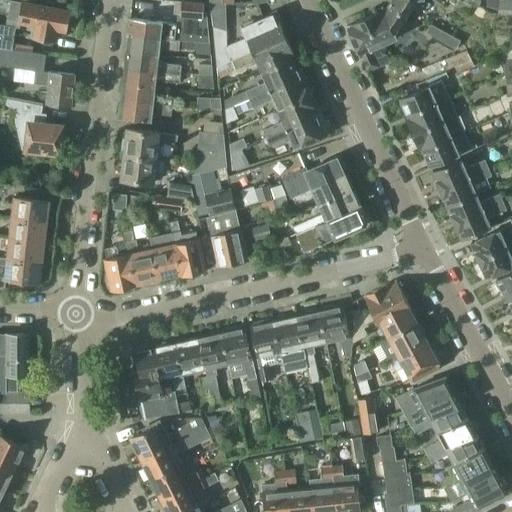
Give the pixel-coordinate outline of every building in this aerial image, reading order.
[(12,0),(10,0),(7,19),(37,25),(34,37),(53,40),(55,29),(65,31),(69,11),(12,0)] [(180,40),(197,42),(210,43),(207,12),(202,11),(203,4),(180,2),(180,0),(175,0),(174,0),(174,13),(179,13),(179,16),(184,16),(183,25),(131,18),(129,33),(180,40)] [(392,0),(392,1),(400,7),(397,12),(405,17),(417,0),(392,0)] [(511,13),(511,0),(486,0),(487,6),(498,10),(498,14),(511,13)] [(392,1),(389,6),(385,10),(385,9),(366,17),(379,47),(398,39),(395,32),(405,17),(397,12),(400,7),(392,1)] [(227,29),(213,25),(217,66),(286,35),(283,27),(284,27),(280,17),(279,17),(276,13),(255,22),(254,20),(244,24),(245,26),(242,28),(246,37),(227,45),(227,29)] [(381,52),(379,47),(366,17),(347,25),(367,72),(390,62),(387,54),(381,52)] [(0,24),(0,47),(11,49),(11,48),(14,27),(6,25),(0,24)] [(441,40),(446,32),(431,24),(426,32),(441,40)] [(456,48),(460,40),(446,32),(441,40),(456,48)] [(180,40),(129,33),(126,51),(159,55),(160,47),(170,49),(170,48),(179,49),(180,40)] [(286,35),(217,66),(218,78),(235,69),(255,60),(260,72),(293,58),(296,57),(286,35)] [(211,54),(210,43),(197,42),(196,53),(211,54)] [(48,84),(46,98),(46,102),(71,105),(75,74),(50,71),(44,70),(46,53),(12,49),(12,50),(0,48),(0,65),(35,70),(34,83),(48,84)] [(505,72),(511,70),(511,50),(511,51),(501,55),(503,60),(505,72)] [(124,68),(171,74),(181,74),(181,64),(158,62),(159,55),(126,51),(124,68)] [(465,51),(445,60),(445,61),(446,60),(450,69),(449,70),(449,71),(470,63),(465,51)] [(225,99),(224,99),(225,110),(234,106),(249,100),(302,77),(293,58),(260,72),(264,81),(244,90),(225,99)] [(199,63),(199,74),(213,75),(212,64),(199,63)] [(155,88),(156,80),(180,82),(181,74),(171,74),(124,68),(122,83),(155,88)] [(213,75),(199,74),(198,86),(214,87),(213,75)] [(302,77),(249,100),(252,106),(272,98),(277,110),(310,96),(309,95),(312,94),(308,85),(306,86),(302,77)] [(408,116),(449,98),(441,80),(400,98),(408,116)] [(120,101),(172,108),(173,99),(154,97),(155,88),(122,83),(120,101)] [(23,147),(28,146),(28,147),(58,150),(58,148),(61,148),(62,137),(60,137),(61,125),(45,123),(46,112),(41,112),(43,101),(10,95),(9,102),(20,108),(19,110),(18,112),(17,114),(17,116),(17,118),(17,121),(23,147)] [(281,120),(262,128),(266,137),(318,115),(314,105),(316,104),(313,95),(310,97),(310,96),(277,110),(281,120)] [(209,98),(210,98),(210,97),(198,96),(196,109),(211,111),(211,109),(209,109),(209,98)] [(219,98),(210,98),(209,98),(209,109),(211,109),(218,109),(219,98)] [(408,116),(416,133),(457,115),(449,98),(408,116)] [(172,108),(120,101),(118,118),(151,122),(152,114),(171,116),(172,108)] [(234,106),(225,110),(227,123),(228,122),(238,117),(237,113),(234,106)] [(318,115),(266,137),(270,146),(291,137),(296,148),(327,135),(326,133),(329,132),(325,123),(322,124),(318,115)] [(457,115),(416,133),(423,149),(464,131),(457,115)] [(225,165),(222,133),(220,121),(205,120),(204,131),(198,130),(192,173),(215,168),(225,165)] [(127,130),(124,154),(156,158),(158,144),(176,145),(177,136),(127,130)] [(464,131),(423,149),(431,167),(472,149),(464,131)] [(230,153),(242,148),(247,146),(243,137),(229,143),(230,153)] [(249,164),(242,148),(230,153),(232,169),(249,164)] [(156,158),(124,154),(121,177),(153,181),(156,158)] [(306,168),(284,178),(292,197),(344,174),(342,168),(344,167),(340,159),(338,159),(337,157),(307,171),(306,168)] [(433,170),(440,189),(488,168),(484,159),(465,168),(461,158),(433,170)] [(198,215),(233,206),(229,189),(221,190),(215,168),(192,173),(189,174),(191,185),(189,185),(192,199),(195,199),(198,215)] [(447,206),(477,193),(490,187),(486,177),(491,175),(488,168),(440,189),(447,206)] [(344,174),(292,197),(295,205),(314,196),(318,205),(351,190),(350,188),(353,187),(349,178),(347,179),(344,174)] [(183,198),(192,199),(189,185),(169,182),(168,195),(183,198)] [(270,185),(255,189),(259,202),(273,198),(270,185)] [(322,213),(293,226),(297,233),(358,206),(356,201),(359,200),(354,191),(352,192),(351,190),(318,205),(322,213)] [(114,193),(113,209),(126,210),(127,194),(125,194),(114,193)] [(447,206),(454,222),(503,202),(499,193),(480,201),(477,193),(447,206)] [(182,211),(183,198),(168,195),(154,194),(153,207),(182,211)] [(288,204),(285,195),(274,198),(273,199),(276,207),(288,204)] [(14,196),(12,217),(47,222),(49,200),(14,196)] [(506,209),(503,202),(454,222),(461,240),(491,227),(486,217),(506,209)] [(358,206),(297,233),(305,252),(336,238),(337,240),(347,236),(346,233),(365,225),(367,219),(361,205),(358,206)] [(233,209),(199,219),(210,269),(218,267),(247,261),(236,209),(233,209)] [(12,217),(10,238),(45,242),(47,222),(12,217)] [(169,222),(180,272),(180,275),(204,270),(197,238),(198,238),(196,231),(182,234),(179,220),(169,222)] [(167,245),(151,248),(158,280),(170,277),(170,274),(180,272),(169,222),(162,223),(167,245)] [(253,227),(256,241),(272,237),(268,224),(253,227)] [(479,259),(511,244),(511,224),(471,241),(479,259)] [(123,233),(125,242),(126,242),(132,241),(132,240),(129,230),(123,231),(123,233)] [(287,236),(274,241),(276,247),(289,243),(287,236)] [(42,262),(45,242),(10,238),(7,258),(42,262)] [(145,283),(158,280),(151,248),(149,249),(148,244),(138,246),(136,239),(132,240),(132,241),(126,242),(135,282),(144,280),(145,283)] [(511,244),(479,259),(487,276),(511,265),(511,244)] [(104,270),(107,272),(111,290),(135,285),(135,282),(128,253),(104,259),(105,262),(103,265),(104,270)] [(4,287),(24,285),(24,281),(40,282),(42,262),(7,258),(0,256),(0,265),(6,266),(4,287)] [(505,295),(511,291),(511,270),(496,279),(505,295)] [(376,319),(376,318),(407,301),(396,282),(383,288),(382,286),(366,294),(368,296),(365,298),(371,309),(354,319),(353,333),(364,328),(368,325),(367,323),(376,319)] [(411,307),(407,301),(376,318),(376,319),(379,325),(382,323),(389,336),(415,322),(408,309),(411,307)] [(330,305),(320,308),(327,340),(340,337),(344,357),(352,355),(353,343),(353,333),(354,319),(353,310),(344,312),(342,306),(331,308),(330,305)] [(305,314),(298,315),(304,345),(309,367),(308,367),(311,382),(319,380),(314,353),(315,353),(313,343),(327,340),(320,308),(305,311),(305,314)] [(309,367),(304,345),(298,315),(286,318),(285,315),(273,318),(281,350),(283,362),(285,372),(308,367),(309,367)] [(281,350),(273,318),(259,321),(259,324),(250,326),(262,381),(272,379),(269,365),(283,362),(281,350)] [(403,356),(427,343),(415,322),(389,336),(380,341),(391,361),(401,357),(403,356)] [(229,363),(228,363),(232,378),(247,375),(253,398),(261,397),(252,357),(250,357),(244,328),(235,330),(235,327),(222,330),(229,363)] [(368,334),(364,328),(353,333),(353,343),(368,334)] [(229,363),(222,330),(208,333),(208,336),(198,338),(204,368),(206,376),(208,389),(212,405),(220,403),(215,375),(216,375),(215,366),(228,363),(229,363)] [(28,372),(28,333),(0,332),(0,353),(5,353),(5,388),(17,388),(18,372),(28,372)] [(204,368),(198,338),(188,340),(188,338),(175,340),(182,373),(204,368)] [(182,373),(175,340),(162,343),(162,346),(152,348),(162,393),(169,391),(171,399),(176,398),(174,391),(171,376),(182,373)] [(396,370),(405,366),(412,378),(438,363),(427,343),(403,356),(401,357),(391,361),(396,370)] [(162,393),(152,348),(149,348),(149,346),(138,348),(138,351),(135,352),(138,368),(133,369),(135,384),(132,384),(134,395),(138,394),(142,418),(160,416),(178,412),(176,398),(171,399),(169,391),(162,393)] [(366,362),(355,367),(354,369),(356,374),(368,369),(366,362)] [(368,369),(356,374),(357,383),(362,394),(371,392),(367,379),(372,377),(368,369)] [(405,409),(422,402),(451,391),(452,390),(444,375),(397,394),(401,401),(405,409)] [(208,389),(206,376),(198,378),(201,390),(208,389)] [(459,404),(452,390),(451,391),(422,402),(405,409),(413,424),(436,413),(460,404),(459,404)] [(0,412),(29,412),(29,392),(0,392),(0,412)] [(364,434),(378,432),(380,431),(380,430),(378,419),(374,397),(358,399),(364,434)] [(438,431),(467,418),(460,404),(436,413),(413,424),(417,432),(434,424),(438,431)] [(213,430),(219,427),(220,427),(216,415),(209,416),(206,417),(213,430)] [(141,458),(193,432),(206,426),(203,418),(201,417),(186,417),(189,423),(181,427),(182,428),(165,436),(158,423),(131,437),(141,458)] [(345,421),(348,438),(351,437),(350,435),(362,433),(359,418),(345,421)] [(472,435),(475,433),(467,418),(438,431),(442,438),(425,447),(429,455),(430,454),(448,443),(472,435)] [(300,441),(322,437),(318,422),(297,427),(300,441)] [(193,432),(141,458),(151,478),(179,464),(173,452),(179,449),(179,450),(210,435),(206,426),(193,432)] [(0,459),(15,467),(25,446),(0,433),(0,459)] [(454,463),(483,447),(475,433),(472,435),(448,443),(430,454),(429,455),(432,461),(449,452),(454,463)] [(351,437),(348,438),(328,441),(331,460),(337,459),(336,446),(346,444),(349,461),(354,460),(354,463),(366,460),(363,435),(351,437)] [(379,445),(381,445),(394,443),(393,435),(378,436),(379,445)] [(383,463),(406,460),(404,445),(382,448),(383,463)] [(445,487),(491,462),(483,447),(454,463),(459,471),(441,481),(445,487)] [(0,459),(0,484),(5,487),(15,467),(0,459)] [(396,477),(408,476),(406,460),(383,463),(385,476),(396,475),(396,477)] [(470,492),(499,477),(491,462),(445,487),(452,501),(470,492)] [(179,464),(151,478),(162,499),(189,485),(185,477),(179,464)] [(333,466),(334,479),(344,478),(343,465),(333,466)] [(334,487),(333,479),(334,479),(333,466),(321,467),(322,478),(309,479),(310,489),(311,489),(312,511),(336,511),(334,487)] [(194,473),(185,477),(189,485),(196,481),(205,476),(201,469),(194,473)] [(287,491),(286,484),(286,483),(285,470),(274,471),(274,469),(259,470),(261,484),(262,484),(265,511),(289,511),(287,491)] [(286,483),(286,484),(297,483),(296,469),(285,470),(286,483)] [(411,475),(408,476),(396,477),(396,475),(385,476),(387,492),(413,490),(411,475)] [(196,481),(189,485),(192,492),(199,488),(208,483),(205,476),(196,481)] [(334,479),(334,487),(336,511),(361,509),(358,476),(344,478),(334,479)] [(499,477),(470,492),(474,499),(467,501),(456,507),(458,511),(478,507),(507,492),(499,477)] [(162,499),(168,511),(185,511),(199,505),(206,502),(199,488),(192,492),(189,485),(162,499)] [(289,511),(312,511),(311,489),(310,489),(287,491),(289,511)] [(388,505),(408,503),(414,503),(413,490),(387,492),(388,505)] [(222,508),(222,509),(223,511),(235,511),(245,507),(241,499),(222,508)] [(409,511),(408,503),(388,505),(386,505),(386,511),(409,511)]
